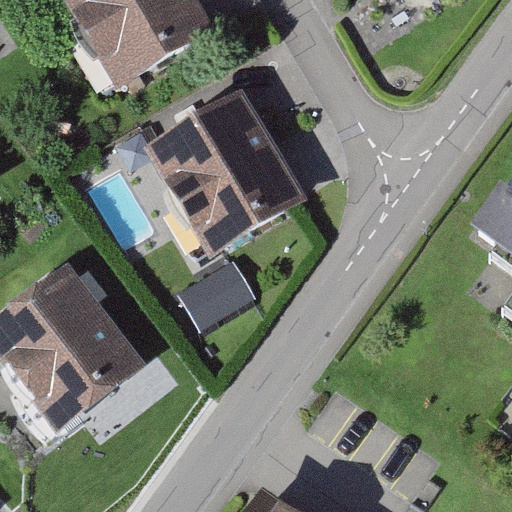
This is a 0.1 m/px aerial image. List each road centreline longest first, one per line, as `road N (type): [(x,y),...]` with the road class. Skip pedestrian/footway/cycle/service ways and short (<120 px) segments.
road 1 (residential): [(415,175),(172,511)]
road 2 (residential): [(415,175),(369,137),(287,0)]
road 3 (residential): [(511,43),(415,175)]
